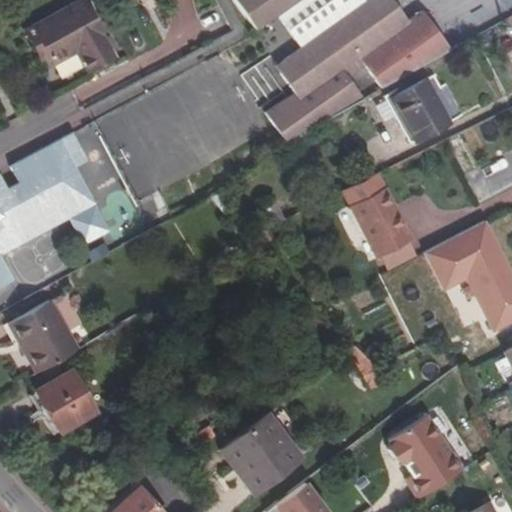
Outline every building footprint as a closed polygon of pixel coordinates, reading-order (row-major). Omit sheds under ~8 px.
[(114,57),(82,0),(79,0),(25,31),(35,49),(42,45),(52,64),(76,51),(88,72),(114,57)] [(285,142),(307,127),(362,97),(348,77),(368,62),(371,61),(387,84),(448,50),(420,11),(406,21),(390,0),(371,0),(366,4),(346,18),(333,0),(293,0),(284,6),(283,2),(282,0),(232,0),(252,30),(275,14),(301,50),(275,67),(288,87),(292,94),(287,98),(282,91),(260,107),(285,142)] [(333,0),(346,18),(366,4),(362,0),(333,0)] [(268,61),(242,72),(254,98),(280,86),(268,61)] [(448,122),(423,78),(388,99),(412,142),(448,122)] [(292,94),(288,87),(282,91),(287,98),(292,94)] [(0,285),(11,279),(0,258),(0,244),(3,243),(0,239),(5,236),(5,237),(7,240),(10,242),(14,243),(42,229),(43,229),(45,226),(45,223),(40,212),(52,206),(57,215),(60,217),(63,216),(89,202),(70,166),(82,160),(68,134),(9,166),(17,181),(3,189),(0,182),(0,285)] [(478,201),(496,192),(486,171),(468,181),(478,201)] [(341,191),(375,257),(379,255),(407,241),(390,209),(393,207),(383,187),(376,173),(341,191)] [(272,200),(249,211),(259,232),(282,220),(272,200)] [(393,207),(390,209),(407,241),(410,240),(393,207)] [(103,231),(92,208),(69,221),(81,243),(103,231)] [(407,241),(379,255),(385,268),(413,253),(407,241)] [(33,372),(76,348),(49,300),(6,324),(33,372)] [(440,322),(433,308),(419,316),(426,329),(440,322)] [(107,352),(131,339),(122,323),(98,336),(107,352)] [(376,369),(354,346),(346,351),(371,388),(383,381),(376,369)] [(511,346),(503,352),(511,369),(511,346)] [(92,411),(69,369),(33,388),(58,431),(92,411)] [(422,411),(386,436),(388,440),(386,446),(394,459),(401,459),(410,472),(403,476),(416,494),(459,465),(422,411)] [(266,414),(224,444),(245,472),(238,477),(252,494),(299,457),(266,414)] [(217,450),(238,477),(245,472),(224,444),(217,450)] [(326,511),(303,481),(264,511),(326,511)] [(159,511),(137,486),(107,511),(159,511)]
